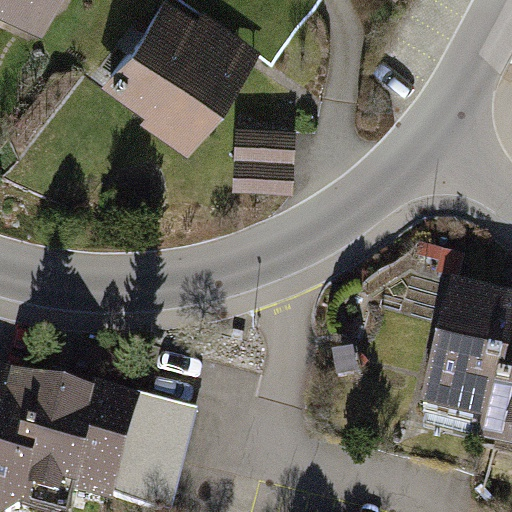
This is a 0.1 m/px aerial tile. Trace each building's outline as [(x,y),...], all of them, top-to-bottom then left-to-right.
[(0,0),(0,16),(39,36),(56,0),(0,0)] [(192,156),(264,54),(210,15),(203,24),(170,1),(109,88),(141,112),(137,118),(192,156)] [(294,133),(240,132),(238,183),(293,185),(294,133)] [(422,422),(487,441),(511,354),(511,312),(458,297),(422,422)] [(483,456),(511,464),(511,354),(487,441),(483,456)] [(66,511),(73,487),(122,500),(147,406),(97,393),(93,409),(17,389),(19,383),(0,377),(0,511),(16,511),(25,508),(40,511),(66,511)] [(169,511),(195,419),(147,406),(122,500),(166,511),(169,511)]
